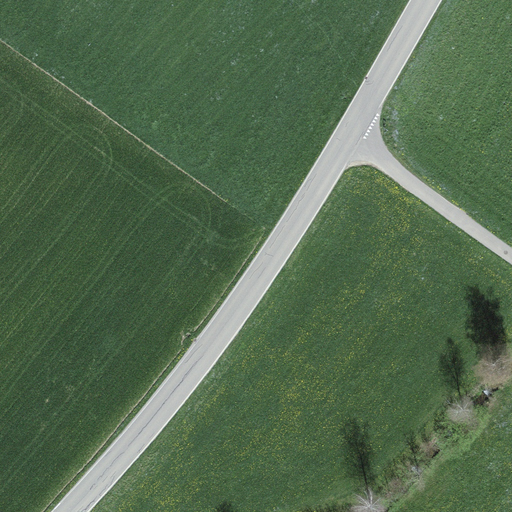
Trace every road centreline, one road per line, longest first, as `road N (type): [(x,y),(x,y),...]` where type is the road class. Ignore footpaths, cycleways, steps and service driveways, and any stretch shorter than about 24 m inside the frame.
road 1 (tertiary): [(68,511),(207,350),(347,136)]
road 2 (unclassified): [(347,136),(511,258)]
road 3 (tertiary): [(347,136),(426,0)]
